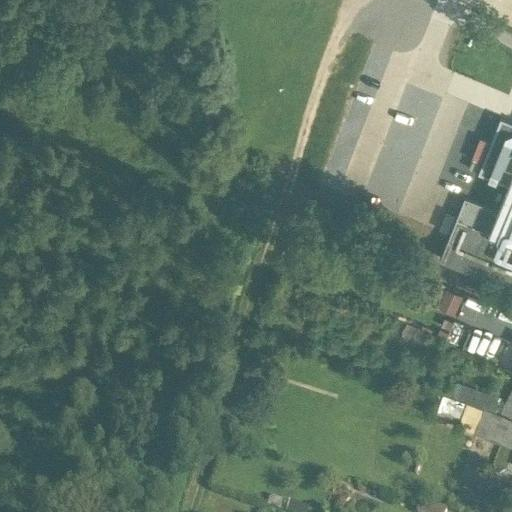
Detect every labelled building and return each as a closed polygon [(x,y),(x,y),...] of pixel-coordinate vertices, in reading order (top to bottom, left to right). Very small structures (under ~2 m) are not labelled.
[(478,181),(507,193),(511,181),(511,130),(500,126),(478,181)] [(330,177),(348,182),(355,161),(337,155),(330,177)] [(511,182),(497,218),(488,240),(511,249),(511,182)] [(464,205),(456,226),(488,240),(497,218),(464,205)] [(511,249),(488,240),(456,226),(455,226),(438,268),(472,282),(474,275),(511,290),(511,249)] [(439,316),(457,322),(464,303),(446,296),(439,316)] [(511,401),(503,418),(511,422),(511,401)] [(511,428),(482,419),(474,442),(511,455),(511,428)] [(448,500),(427,493),(424,503),(444,511),(448,500)]
